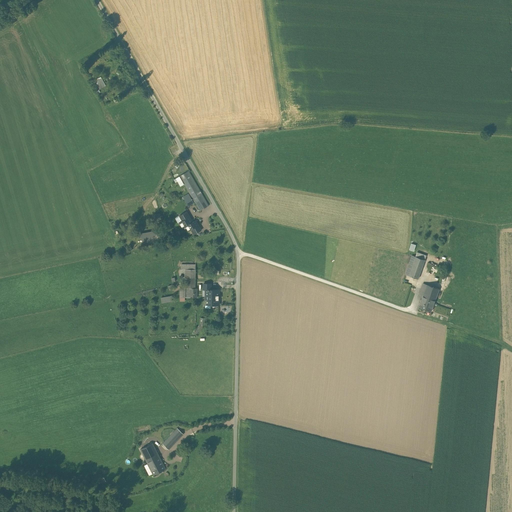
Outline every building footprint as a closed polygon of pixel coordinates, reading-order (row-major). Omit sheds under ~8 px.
[(100,88),(106,86),(102,76),(96,78),(100,88)] [(209,205),(189,171),(179,177),(199,211),(209,205)] [(188,194),(182,197),(187,206),(193,203),(188,194)] [(188,211),(177,218),(182,227),(185,226),(194,221),(188,211)] [(194,234),(202,230),(196,219),(194,221),(185,226),(188,231),(191,229),(194,234)] [(140,232),(142,244),(157,241),(155,230),(140,232)] [(405,275),(419,279),(425,260),(411,256),(405,275)] [(196,265),(180,264),(180,297),(196,298),(196,265)] [(205,299),(205,305),(220,305),(220,289),(211,289),(211,283),(203,283),(203,299),(205,299)] [(432,312),(440,289),(422,283),(419,294),(423,296),(419,307),(432,312)] [(162,443),(168,449),(183,434),(177,428),(162,443)] [(154,443),(140,450),(153,476),(167,470),(154,443)]
